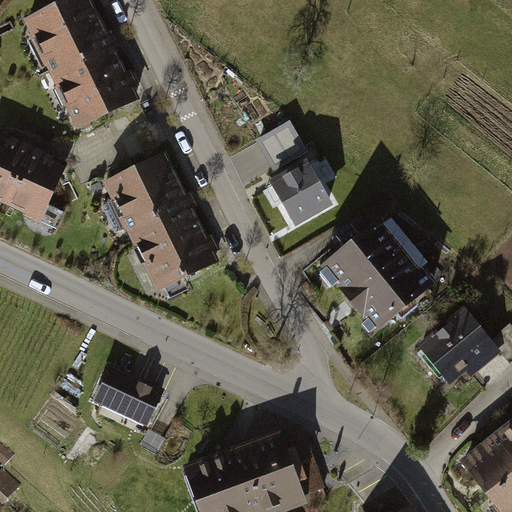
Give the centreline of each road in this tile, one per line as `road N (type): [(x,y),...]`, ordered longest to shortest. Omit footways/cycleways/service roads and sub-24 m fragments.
road 1 (residential): [(306,402),(313,354),(133,0)]
road 2 (residential): [(306,402),(0,262)]
road 3 (residential): [(442,511),(399,453),(306,402)]
